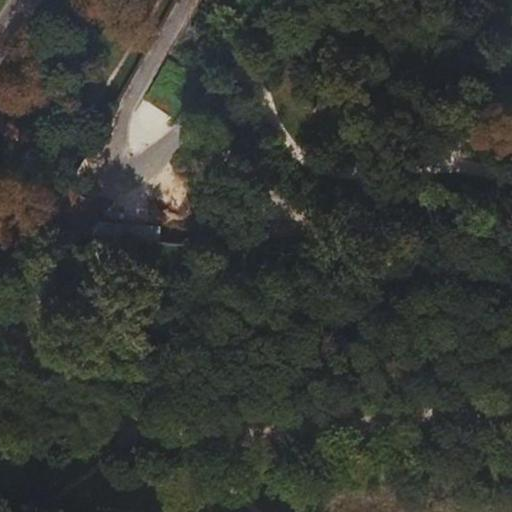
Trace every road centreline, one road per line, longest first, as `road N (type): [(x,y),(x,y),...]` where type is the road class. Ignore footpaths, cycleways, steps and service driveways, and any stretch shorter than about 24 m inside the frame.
road 1 (unknown): [(0,335),(74,373),(147,432),(239,439),(405,413),(511,416)]
road 2 (unknown): [(147,432),(38,504)]
road 3 (track): [(0,500),(123,511)]
